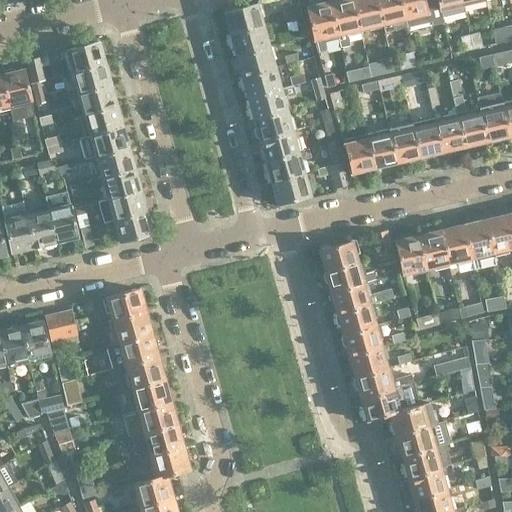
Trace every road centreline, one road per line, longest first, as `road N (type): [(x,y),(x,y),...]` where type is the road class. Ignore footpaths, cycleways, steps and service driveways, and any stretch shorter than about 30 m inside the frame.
road 1 (residential): [(381,511),(364,454),(332,428),(278,229)]
road 2 (residential): [(211,511),(206,494),(221,461),(165,257)]
road 3 (residential): [(191,250),(123,0)]
road 4 (residential): [(245,237),(185,0)]
road 5 (residential): [(278,229),(511,174)]
road 6 (residential): [(0,297),(165,257)]
road 7 (residential): [(0,29),(123,0)]
